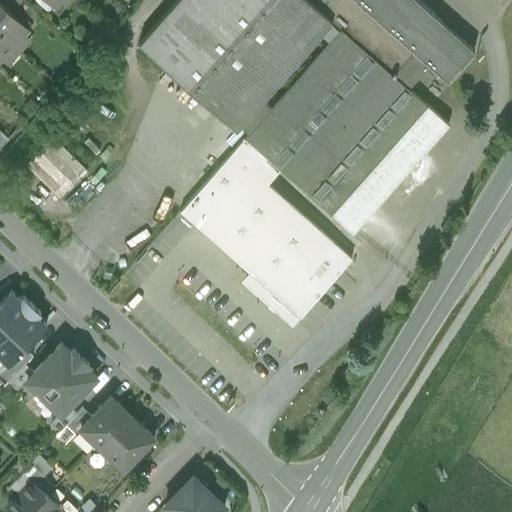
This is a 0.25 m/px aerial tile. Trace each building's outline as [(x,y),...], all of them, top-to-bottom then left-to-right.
[(0,0),(11,10),(19,2),(17,0),(0,0)] [(11,10),(0,0),(0,32),(12,44),(28,27),(11,10)] [(341,27),(310,0),(176,0),(140,42),(209,105),(234,128),(240,123),(248,131),(273,106),(262,98),(320,32),(329,40),(341,27)] [(310,0),(341,27),(389,69),(397,68),(414,51),(428,63),(447,78),(473,49),(418,0),(310,0)] [(389,69),(341,27),(329,40),(273,106),(248,131),(244,137),(280,168),(352,231),(448,123),(409,86),(428,63),(414,51),(397,68),(389,69)] [(0,56),(12,44),(0,32),(0,56)] [(0,147),(10,138),(1,130),(0,130),(0,147)] [(55,135),(27,162),(59,195),(87,168),(55,135)] [(280,168),(244,137),(180,208),(249,269),(275,292),(268,300),(278,308),(285,300),(300,314),(340,270),(351,257),(267,183),(274,175),(280,168)] [(243,277),(268,300),(275,292),(249,269),(243,277)] [(0,302),(0,336),(32,303),(23,295),(20,298),(12,290),(0,302)] [(294,322),(300,314),(285,300),(278,308),(294,322)] [(32,303),(0,336),(0,355),(7,363),(8,363),(24,346),(46,323),(38,314),(41,311),(32,303)] [(41,398),(83,354),(73,345),(70,348),(61,339),(40,361),(22,380),(23,381),(41,398)] [(33,354),(24,346),(8,363),(7,363),(0,370),(0,372),(8,380),(33,354)] [(33,354),(8,380),(16,388),(23,381),(22,380),(40,361),(33,354)] [(94,365),(83,354),(41,398),(58,414),(60,416),(75,400),(99,375),(91,367),(94,365)] [(91,415),(80,427),(97,443),(128,411),(110,395),(91,415)] [(66,424),(82,406),(75,400),(60,416),(58,414),(52,421),(61,429),(66,424)] [(80,427),(91,415),(82,406),(66,424),(75,432),(80,427)] [(154,436),(128,411),(97,443),(123,468),(154,436)] [(75,432),(66,424),(61,429),(57,433),(65,442),(75,432)] [(32,480),(45,493),(53,484),(36,468),(28,477),(32,480)] [(193,473),(165,502),(174,511),(217,511),(225,504),(193,473)] [(7,506),(13,511),(55,511),(60,507),(45,493),(32,480),(7,506)] [(80,504),(87,511),(89,511),(98,505),(89,496),(80,504)]
